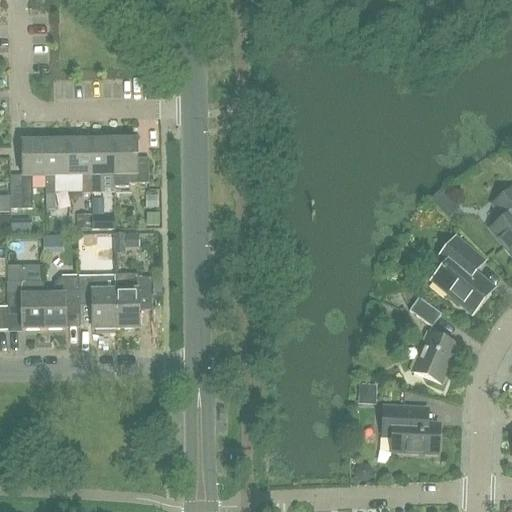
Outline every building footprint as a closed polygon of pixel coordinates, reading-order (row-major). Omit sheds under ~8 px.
[(90,142),(91,195),(100,194),(100,177),(114,176),(113,141),(90,142)] [(113,141),(114,176),(114,188),(129,188),(129,185),(149,184),(149,159),(137,159),(136,141),(113,141)] [(10,177),(10,184),(10,211),(32,211),(32,187),(32,178),(45,178),(44,142),(21,143),(22,177),(10,177)] [(45,178),(46,195),(55,195),(55,178),(68,178),(67,142),(44,142),(45,178)] [(67,142),(68,178),(82,178),(82,195),(91,195),(90,142),(67,142)] [(511,257),(511,190),(493,206),(504,220),(490,231),(511,257)] [(92,219),(92,230),(115,230),(114,219),(92,219)] [(128,235),(115,236),(115,256),(128,256),(128,235)] [(483,263),(455,239),(442,256),(449,261),(432,282),(472,315),(493,289),(474,274),(483,263)] [(79,291),(80,306),(92,306),(92,329),(116,329),(115,276),(114,276),(114,291),(105,291),(104,277),(79,277),(79,291)] [(139,305),(151,305),(150,278),(138,278),(138,276),(115,276),(116,329),(139,329),(139,305)] [(66,315),(80,315),(80,306),(79,291),(79,277),(62,277),(55,284),(55,295),(43,295),(43,330),(66,330),(66,315)] [(7,285),(8,308),(0,308),(0,332),(8,332),(8,316),(22,316),(22,330),(43,330),(43,295),(43,284),(7,285)] [(441,315),(418,299),(409,312),(432,328),(441,315)] [(411,373),(442,386),(458,347),(427,334),(411,373)] [(391,454),(438,456),(439,427),(425,426),(425,411),(383,409),(382,437),(392,438),(391,454)]
